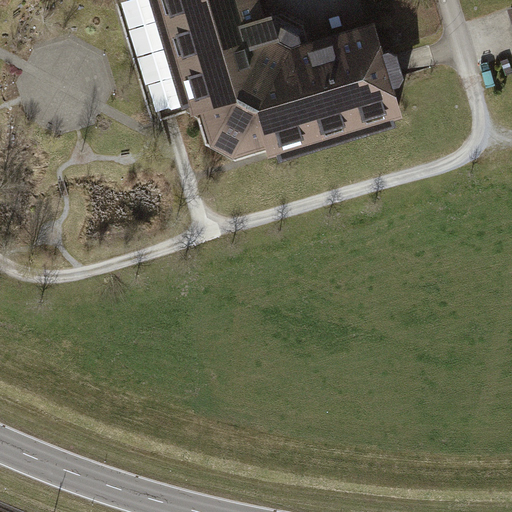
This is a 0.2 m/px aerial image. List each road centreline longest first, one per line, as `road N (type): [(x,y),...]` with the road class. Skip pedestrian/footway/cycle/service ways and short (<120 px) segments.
road 1 (track): [(490,152),(85,272),(32,279),(0,263)]
road 2 (primary): [(197,511),(0,443)]
